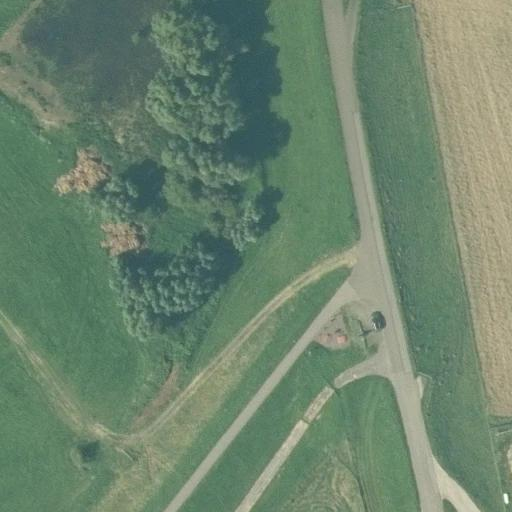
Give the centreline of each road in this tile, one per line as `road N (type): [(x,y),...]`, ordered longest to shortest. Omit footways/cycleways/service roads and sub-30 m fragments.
road 1 (unclassified): [(431,511),(373,255),(333,0)]
road 2 (track): [(373,255),(318,266),(128,457),(92,459),(0,368)]
road 3 (track): [(241,511),(316,399),(340,378),(398,363)]
